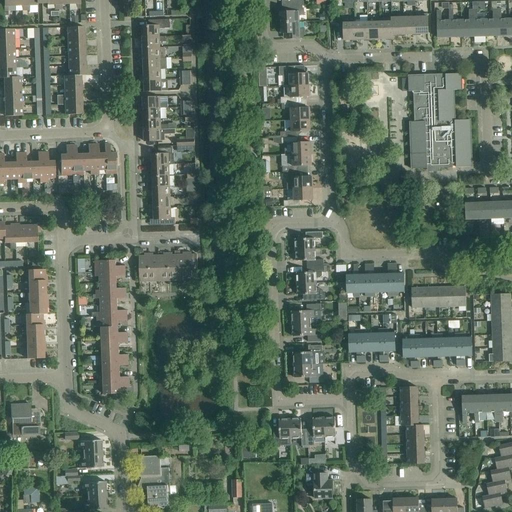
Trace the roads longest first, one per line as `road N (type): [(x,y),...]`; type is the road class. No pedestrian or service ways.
road 1 (residential): [(351,398),(288,401),(277,394),(271,231),(330,222)]
road 2 (residential): [(511,177),(489,170),(481,61),(326,59)]
road 3 (residential): [(119,435),(137,391),(130,238)]
road 4 (residential): [(511,272),(437,252),(351,253),(330,222)]
road 5 (residential): [(361,471),(372,483),(437,477),(436,377)]
road 6 (residential): [(330,222),(326,59)]
road 7 (residential): [(67,377),(63,241)]
road 8 (residential): [(104,128),(104,0)]
